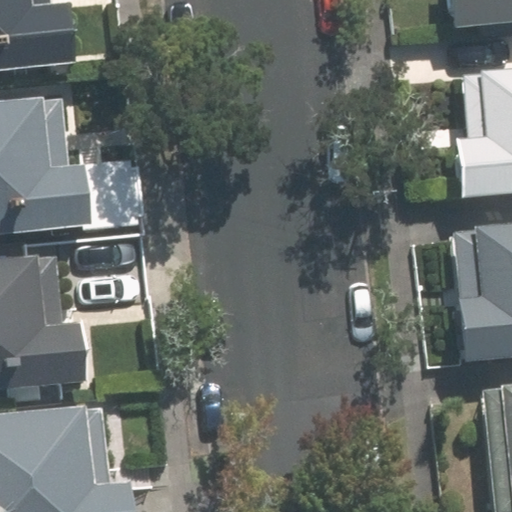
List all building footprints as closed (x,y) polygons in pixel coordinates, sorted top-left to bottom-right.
[(0,0),(0,66),(78,59),(72,0),(0,0)] [(511,0),(452,0),(455,25),(511,19),(511,0)] [(457,135),(462,195),(511,190),(511,66),(461,71),(467,134),(457,135)] [(0,233),(95,225),(89,159),(71,161),(65,96),(0,101),(0,233)] [(511,223),(453,229),(465,358),(511,353),(511,223)] [(56,243),(0,248),(0,384),(86,377),(80,317),(63,318),(56,243)] [(511,511),(511,382),(482,385),(493,511),(511,511)] [(0,408),(0,511),(135,511),(132,477),(109,479),(102,399),(0,408)]
